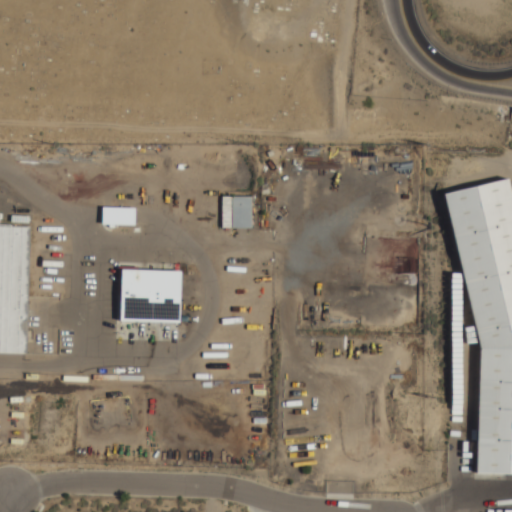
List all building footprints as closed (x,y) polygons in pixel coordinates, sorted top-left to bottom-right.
[(511,197),(507,177),(443,193),(480,347),(476,472),(511,473),(511,197)] [(222,196),(222,227),(251,227),(251,196),(222,196)] [(135,225),(135,207),(102,206),(102,224),(135,225)] [(0,224),(0,350),(28,351),(31,225),(0,224)] [(120,319),(179,321),(180,269),(122,268),(120,319)]
